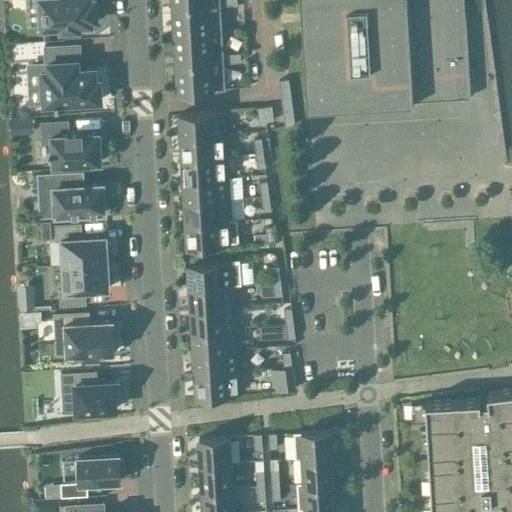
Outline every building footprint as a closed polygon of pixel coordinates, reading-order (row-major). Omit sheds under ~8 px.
[(40,0),(42,26),(61,25),(62,29),(79,28),(79,24),(92,23),(92,18),(96,18),(95,0),(40,0)] [(173,0),(175,31),(222,29),(221,4),(220,0),(173,0)] [(396,101),(413,100),(414,100),(470,96),(469,81),(464,0),(301,0),(306,76),(308,106),(396,101)] [(222,29),(175,31),(178,90),(226,87),(224,62),(224,61),(224,53),(222,29)] [(80,43),(44,45),(45,62),(49,62),(49,69),(43,70),(45,102),(65,101),(65,105),(81,104),(81,100),(102,99),(100,78),(96,78),(96,66),(77,68),(77,60),(81,60),(80,43)] [(224,62),(232,61),(232,52),(224,53),(224,61),(224,62)] [(232,52),(232,61),(241,61),(240,52),(232,52)] [(289,78),(279,79),(280,87),(290,86),(289,78)] [(290,86),(280,87),(281,94),(291,93),(290,86)] [(291,93),(281,94),(282,102),(292,101),(291,93)] [(292,101),(282,102),(283,110),(293,108),(292,101)] [(264,106),(266,120),(267,120),(274,119),(272,105),(264,106)] [(259,121),(266,120),(264,106),(257,107),(259,121)] [(293,108),(283,110),(284,117),(294,116),(293,108)] [(180,113),(181,135),(225,133),(224,110),(221,110),(180,113)] [(34,115),(21,116),(22,132),(35,132),(35,130),(34,115)] [(294,116),(284,117),(285,125),(295,124),(294,116)] [(69,131),(68,119),(41,121),(42,142),(52,141),(52,149),(50,149),(50,153),(53,153),(53,164),(101,161),(101,155),(105,155),(103,137),(100,137),(100,131),(82,132),(82,130),(69,131)] [(181,135),(182,157),(226,154),(225,133),(181,135)] [(254,138),(256,152),(263,151),(261,137),(254,138)] [(257,167),(265,166),(263,151),(256,152),(257,167)] [(182,157),(184,178),(228,176),(226,154),(182,157)] [(74,171),(38,173),(39,196),(55,195),(57,216),(105,213),(104,205),(108,205),(106,185),(103,185),(103,183),(75,185),(74,171)] [(185,200),(229,197),(228,176),(184,178),(185,200)] [(267,180),(259,181),(261,195),(269,195),(267,180)] [(271,209),(269,195),(261,195),(263,210),(271,209)] [(229,197),(185,200),(186,222),(230,219),(230,218),(229,197)] [(237,218),(230,218),(230,219),(186,222),(188,244),(229,242),(229,244),(239,243),(237,218)] [(63,263),(107,261),(107,257),(111,252),(111,243),(106,239),(106,234),(81,236),(81,222),(56,224),(57,239),(62,238),(63,263)] [(275,240),(273,226),(266,227),(268,241),(275,240)] [(230,259),(230,260),(189,263),(190,285),(234,283),(241,282),(240,260),(240,258),(230,259)] [(107,261),(63,263),(65,289),(60,289),(61,304),(85,302),(85,289),(109,287),(109,283),(113,278),(112,269),(108,265),(107,261)] [(271,266),(273,280),(280,279),(279,265),(271,266)] [(280,279),(273,280),(275,295),(282,294),(280,279)] [(190,285),(191,307),(235,304),(234,284),(234,283),(190,285)] [(20,296),(19,297),(20,308),(35,307),(34,296),(20,296)] [(237,326),(235,304),(191,307),(193,329),(237,326)] [(286,323),(293,322),(291,307),(284,308),(286,323)] [(41,310),(20,311),(20,322),(41,321),(41,310)] [(89,310),(54,312),(56,341),(66,340),(67,353),(86,352),(86,360),(99,359),(99,352),(115,351),(113,318),(109,319),(90,320),(89,310)] [(295,335),(293,322),(286,323),(288,337),(295,336),(295,335)] [(193,329),(194,350),(238,347),(237,326),(193,329)] [(194,350),(195,372),(239,369),(238,347),(194,350)] [(282,352),(284,366),(292,365),(290,351),(282,352)] [(292,365),(284,366),(286,381),(294,380),(292,365)] [(241,392),(239,369),(195,372),(197,394),(238,392),(241,392)] [(63,411),(117,408),(116,396),(119,396),(118,380),(86,381),(85,370),(61,371),(63,411)] [(511,387),(488,391),(489,400),(481,400),(481,397),(426,400),(426,402),(427,402),(428,417),(427,417),(428,431),(428,430),(429,445),(430,471),(431,471),(432,485),(431,486),(432,499),(433,499),(433,511),(472,511),(473,507),(503,503),(503,506),(511,504),(511,387)] [(332,455),(331,429),(294,431),(295,458),(303,458),(302,457),(332,455)] [(277,447),(276,432),(269,433),(269,447),(277,447)] [(261,433),(254,434),(255,448),(262,448),(261,433)] [(199,437),(201,463),(231,461),(229,435),(199,437)] [(88,494),(87,481),(121,479),(120,474),(124,474),(123,458),(119,458),(119,453),(79,456),(80,481),(61,482),(62,496),(88,494)] [(302,457),(303,458),(304,481),(304,482),(334,480),(332,455),(302,457)] [(231,461),(201,463),(202,488),(232,486),(231,461)] [(278,469),(271,469),(272,484),(279,484),(278,469)] [(256,470),(257,485),(265,484),(264,470),(256,470)] [(334,480),(304,482),(304,481),(297,482),(298,508),(306,508),(305,507),(335,505),(334,480)] [(265,499),(265,484),(257,485),(258,500),(265,499)] [(273,499),(280,498),(279,484),(272,484),(273,499)] [(202,488),(203,511),(224,511),(234,511),(232,486),(202,488)] [(47,497),(33,498),(34,511),(48,510),(47,497)] [(97,511),(97,502),(66,504),(66,511),(97,511)]
